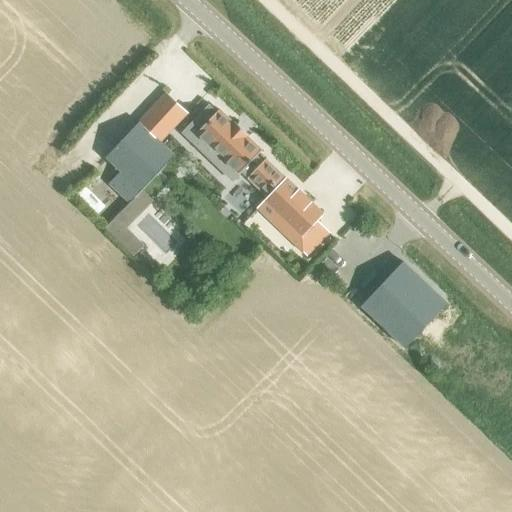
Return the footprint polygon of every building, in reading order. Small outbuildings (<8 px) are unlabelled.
[(121,173),(110,184),(130,203),(173,156),(159,143),(186,114),(166,95),(105,158),(121,173)] [(210,107),(185,133),(233,180),(241,171),(257,155),(261,151),(247,138),(248,136),(235,123),(233,125),(220,111),(217,114),(210,107)] [(105,138),(93,151),(102,159),(114,146),(105,138)] [(257,155),(241,171),(249,179),(269,197),(258,209),(307,256),(329,233),(317,222),(325,214),(288,179),(286,180),(266,161),(264,163),(257,155)] [(104,207),(83,185),(71,196),(93,218),(104,207)] [(330,199),(346,219),(364,204),(348,185),(330,199)] [(174,253),(196,225),(158,195),(136,223),(174,253)] [(403,264),(362,306),(406,348),(447,305),(403,264)]
